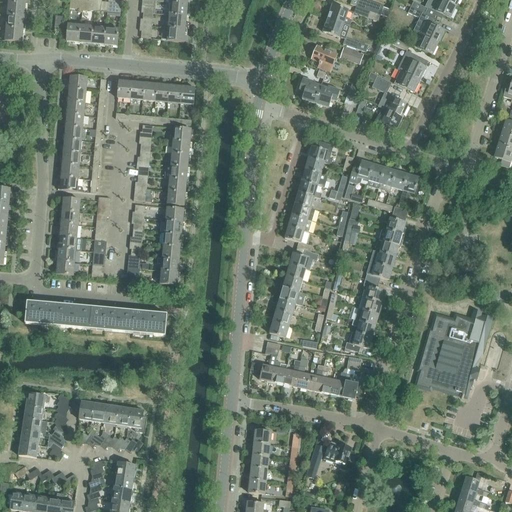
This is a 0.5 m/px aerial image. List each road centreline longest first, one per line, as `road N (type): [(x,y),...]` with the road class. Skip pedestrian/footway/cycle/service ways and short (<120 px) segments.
road 1 (residential): [(365,426),(438,166)]
road 2 (residential): [(114,64),(104,196),(121,197),(114,277)]
road 3 (residential): [(46,59),(34,279)]
road 4 (residential): [(474,0),(405,155)]
road 5 (tertiary): [(231,401),(245,235)]
road 6 (residential): [(462,172),(511,27)]
road 7 (residential): [(245,235),(273,234),(305,123)]
road 8 (residential): [(264,82),(124,65)]
road 9 (unclassified): [(365,426),(231,401)]
road 10 (tertiary): [(245,235),(258,111)]
road 11 (residential): [(34,279),(33,294),(140,301)]
